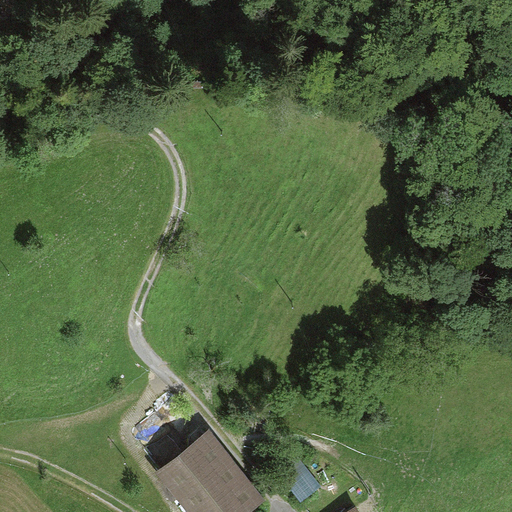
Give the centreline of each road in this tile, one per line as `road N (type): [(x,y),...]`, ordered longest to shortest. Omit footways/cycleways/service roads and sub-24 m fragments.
road 1 (track): [(282,511),(137,334),(137,306),(179,203),(172,152),(142,123),(116,115),(0,120)]
road 2 (track): [(0,454),(32,460),(131,511)]
